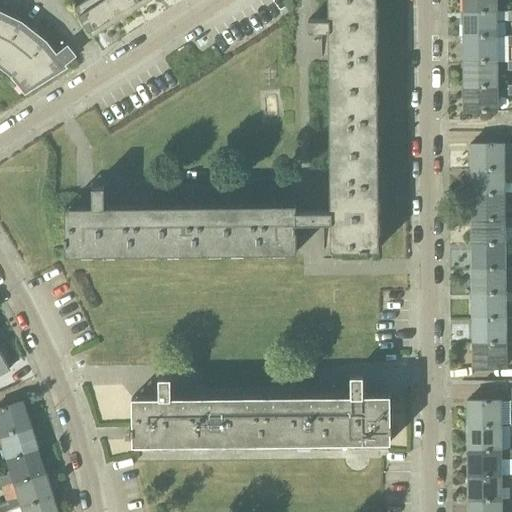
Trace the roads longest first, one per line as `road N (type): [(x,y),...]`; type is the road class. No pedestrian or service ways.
road 1 (residential): [(432,511),(427,0)]
road 2 (residential): [(220,0),(0,137)]
road 3 (residential): [(92,511),(61,395),(0,271)]
